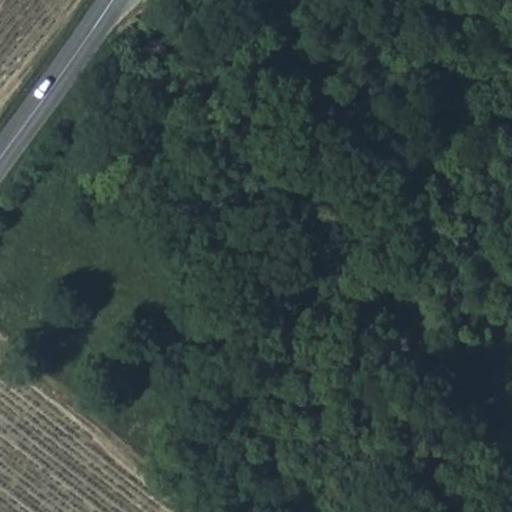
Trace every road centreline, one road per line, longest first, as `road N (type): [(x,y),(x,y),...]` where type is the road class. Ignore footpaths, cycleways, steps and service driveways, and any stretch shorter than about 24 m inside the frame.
road 1 (track): [(215,0),(509,511)]
road 2 (secondary): [(111,0),(0,156)]
